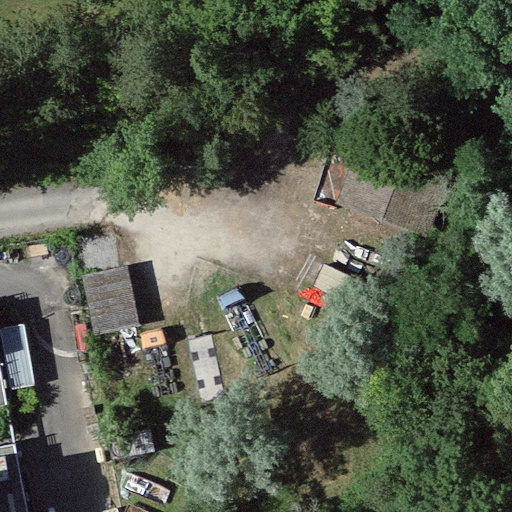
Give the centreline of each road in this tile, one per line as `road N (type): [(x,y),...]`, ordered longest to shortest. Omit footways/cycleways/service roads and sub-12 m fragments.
road 1 (track): [(171,213),(511,366)]
road 2 (track): [(171,213),(187,235),(223,405)]
